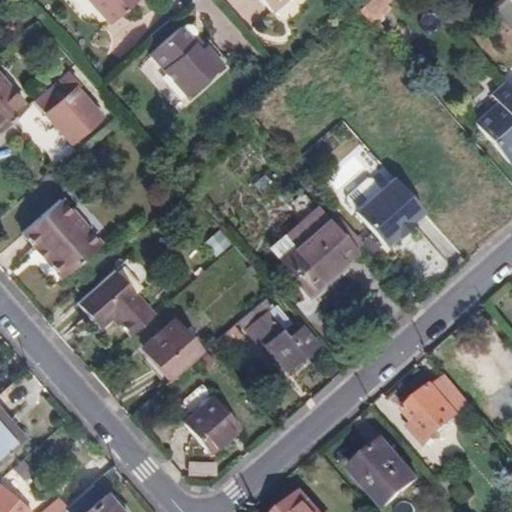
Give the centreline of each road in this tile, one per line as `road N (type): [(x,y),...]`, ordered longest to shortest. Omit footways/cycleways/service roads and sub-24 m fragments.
road 1 (residential): [(511,252),(217,511)]
road 2 (residential): [(182,511),(0,302)]
